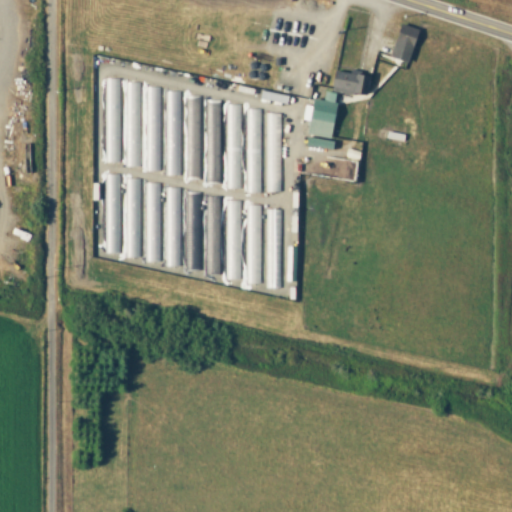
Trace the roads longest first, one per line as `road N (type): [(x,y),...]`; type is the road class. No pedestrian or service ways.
road 1 (residential): [(50,511),(47,0)]
road 2 (primary): [(391,0),(511,41)]
